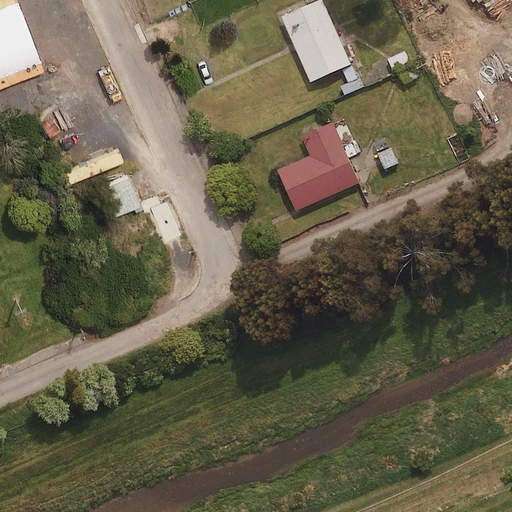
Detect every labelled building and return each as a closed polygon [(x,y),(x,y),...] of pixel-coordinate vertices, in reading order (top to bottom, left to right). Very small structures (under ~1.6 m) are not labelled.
[(321,0),(284,16),(312,82),(342,69),(348,83),(359,79),(325,0),(321,0)] [(396,71),(400,69),(407,83),(419,77),(406,51),(390,59),(396,71)] [(60,128),(54,117),(92,95),(85,84),(32,114),(38,125),(42,123),(48,134),(60,128)] [(344,146),(334,123),(305,136),(313,155),(280,170),(298,210),(361,182),(349,157),(358,153),(353,142),(344,146)] [(125,172),(120,161),(92,174),(97,185),(125,172)] [(140,203),(127,174),(100,186),(113,215),(140,203)]
